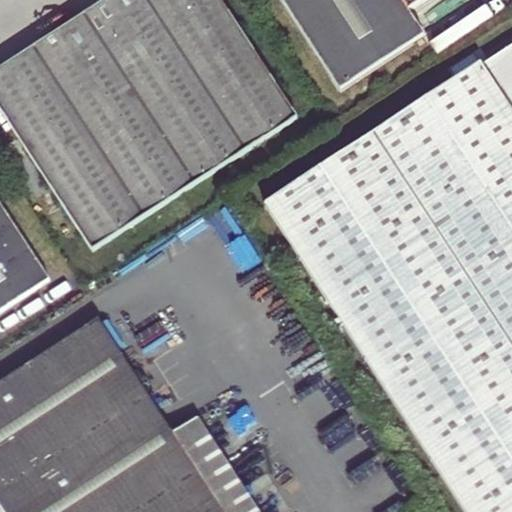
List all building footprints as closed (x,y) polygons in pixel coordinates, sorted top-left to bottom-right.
[(115,0),(0,75),(0,161),(71,268),(291,123),(210,0),(115,0)] [(267,0),(333,97),(415,47),(399,21),(430,0),(267,0)] [(511,511),(511,51),(258,215),(450,511),(511,511)] [(0,315),(41,288),(0,226),(0,315)] [(0,511),(235,511),(184,437),(145,463),(67,342),(0,386),(0,511)]
